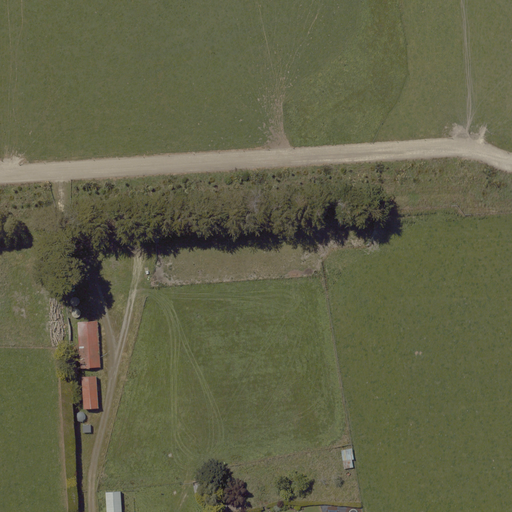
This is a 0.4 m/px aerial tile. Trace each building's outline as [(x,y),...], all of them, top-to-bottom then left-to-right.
[(100,369),(98,330),(78,331),(80,370),(100,369)] [(98,377),(82,378),(83,412),(99,411),(98,377)] [(352,447),(341,448),(343,469),(354,468),(352,447)] [(201,482),(193,483),(195,495),(203,494),(201,482)] [(123,511),(122,489),(105,490),(106,511),(123,511)] [(87,492),(79,492),(80,510),(88,509),(87,492)]
